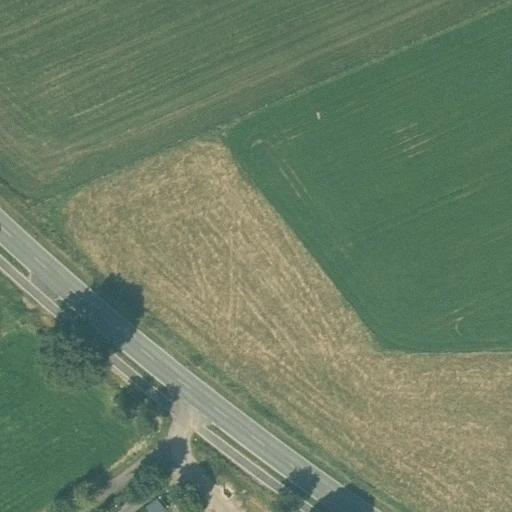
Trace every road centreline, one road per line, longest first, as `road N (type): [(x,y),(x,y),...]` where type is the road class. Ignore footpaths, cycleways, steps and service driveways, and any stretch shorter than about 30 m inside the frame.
road 1 (secondary): [(0,221),(199,398)]
road 2 (secondary): [(199,398),(359,511)]
road 3 (unclassified): [(181,449),(159,452),(76,511)]
